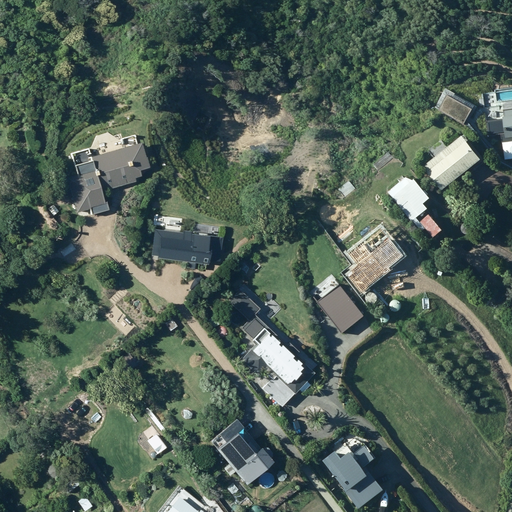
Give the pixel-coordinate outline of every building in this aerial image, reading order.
[(438,110),(464,124),(473,109),(447,95),(438,110)] [(511,119),(503,121),(488,123),(489,134),(504,132),(505,141),(511,140),(511,119)] [(443,191),(484,160),(465,136),(448,148),(442,141),(428,151),(434,160),(425,166),(443,191)] [(147,166),(140,141),(90,156),(88,149),(71,154),(77,173),(66,176),(76,212),(89,208),(90,214),(107,209),(102,191),(134,181),(133,176),(139,174),(137,169),(147,166)] [(379,171),(394,158),(389,152),(374,165),(379,171)] [(389,192),(413,221),(422,232),(427,228),(435,238),(444,231),(431,215),(421,223),(418,218),(429,209),(425,204),(432,199),(416,180),(407,177),(389,192)] [(157,258),(208,265),(209,260),(219,262),(223,238),(209,236),(209,237),(156,230),(152,256),(157,256),(157,258)] [(372,252),(364,242),(350,253),(360,265),(354,270),(356,273),(351,276),(365,293),(370,289),(369,287),(391,270),(389,268),(403,256),(389,238),(372,252)] [(197,274),(181,285),(189,296),(204,284),(197,274)] [(318,305),(343,336),(366,319),(341,287),(318,305)] [(314,374),(264,327),(253,317),(259,310),(239,292),(228,304),(248,322),(241,329),(256,343),(241,360),(257,375),(263,370),(272,379),(262,389),(282,408),(314,374)] [(274,314),(275,309),(273,305),(268,303),(263,305),(262,310),(264,315),(269,316),(274,314)] [(298,356),(301,354),(302,351),(300,348),(297,348),(294,349),(294,352),(295,355),(298,356)] [(235,472),(246,486),(273,463),(269,459),(272,457),(272,454),(268,448),(264,448),(261,450),(242,428),(216,450),(228,465),(223,468),(230,476),(235,472)] [(166,451),(155,436),(145,443),(157,459),(166,451)] [(361,510),(386,490),(372,472),(370,474),(348,445),(327,461),(347,488),(346,489),(361,510)] [(68,493),(80,483),(76,479),(64,488),(68,493)] [(167,511),(203,511),(201,511),(200,511),(197,511),(179,497),(167,511)]
